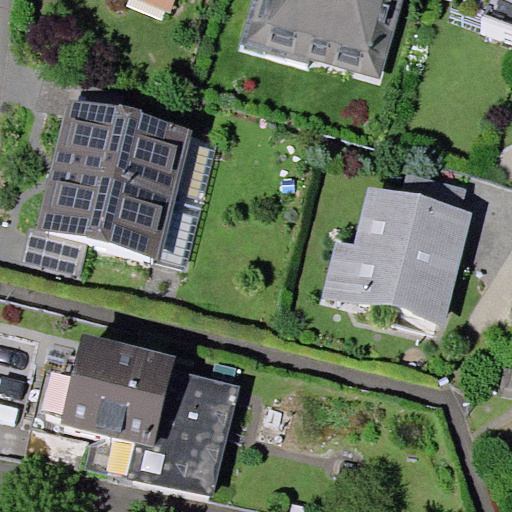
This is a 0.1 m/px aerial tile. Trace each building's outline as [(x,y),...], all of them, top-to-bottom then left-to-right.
[(265,0),(253,43),(368,76),(390,0),(265,0)] [(511,0),(457,0),(447,32),(511,54),(511,0)] [(162,208),(177,149),(71,123),(56,182),(162,208)] [(41,242),(148,268),(162,208),(56,182),(41,242)] [(456,231),(371,210),(347,307),(432,328),(441,291),(448,288),(452,272),(447,266),(456,231)] [(167,379),(79,358),(70,393),(51,389),(42,427),(61,432),(60,436),(135,454),(127,485),(206,504),(229,405),(165,390),(167,379)] [(84,449),(26,435),(19,464),(77,478),(84,449)]
